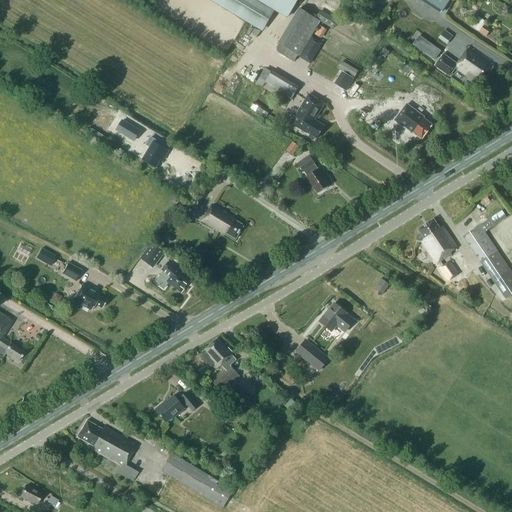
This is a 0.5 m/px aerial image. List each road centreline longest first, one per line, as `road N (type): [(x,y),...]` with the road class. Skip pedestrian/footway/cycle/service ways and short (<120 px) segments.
road 1 (primary): [(0,442),(511,131)]
road 2 (unclassified): [(0,460),(511,151)]
road 3 (track): [(34,440),(138,506)]
